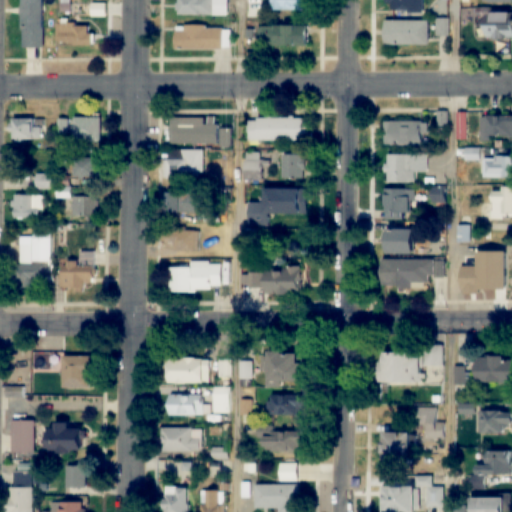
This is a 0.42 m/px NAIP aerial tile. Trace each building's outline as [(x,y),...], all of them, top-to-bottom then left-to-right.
[(22,0),(23,47),(44,47),(44,0),(22,0)] [(227,0),(177,0),(178,15),(227,15),(227,0)] [(307,10),(306,0),(271,0),(271,10),(307,10)] [(386,0),(386,10),(425,10),(424,0),(386,0)] [(511,13),(482,13),(482,39),(511,39),(511,13)] [(385,45),(429,45),(429,20),(385,20),(385,45)] [(449,36),(449,20),(438,20),(438,36),(449,36)] [(92,24),(57,24),(57,46),(92,46),(92,24)] [(225,50),(225,26),(175,26),(175,50),(225,50)] [(307,26),(260,26),(260,46),(307,46),(307,26)] [(511,116),(482,116),(482,140),(511,140),(511,116)] [(307,117),(249,119),(249,142),(307,140),(307,117)] [(101,142),(101,118),(74,118),(74,142),(101,142)] [(209,125),(182,125),(182,118),(171,118),(171,145),(219,145),(219,118),(209,118),(209,125)] [(13,140),(42,140),(42,119),(13,119),(13,140)] [(384,146),(423,146),(423,121),(384,121),(384,146)] [(205,151),(169,151),(169,175),(205,175),(205,151)] [(261,152),(244,152),(244,181),(263,181),(263,162),(261,162),(261,152)] [(283,180),(307,180),(307,155),(283,155),(283,180)] [(387,155),(387,183),(416,183),(416,172),(428,172),(428,155),(387,155)] [(511,157),(483,158),(483,180),(511,179),(511,157)] [(74,177),(100,177),(100,159),(74,159),(74,177)] [(54,174),(32,174),(32,189),(54,189),(54,174)] [(73,218),(98,218),(98,197),(71,197),(71,187),(57,187),(57,199),(73,199),(73,218)] [(502,193),(492,193),(492,218),(511,218),(511,187),(502,188),(502,193)] [(249,221),(304,221),(304,190),(264,190),(264,203),(249,203),(249,221)] [(384,214),(411,214),(411,190),(384,190),(384,214)] [(197,214),(197,193),(165,193),(165,214),(197,214)] [(14,219),(43,219),(43,196),(14,196),(14,219)] [(52,237),(44,237),(44,229),(34,228),(33,238),(21,237),(20,266),(16,266),(15,283),(51,284),(52,237)] [(199,251),(199,230),(163,230),(163,251),(199,251)] [(413,255),(413,230),(382,230),(382,255),(413,255)] [(472,251),(472,279),(511,278),(511,254),(505,255),(505,251),(472,251)] [(96,252),(79,252),(80,262),(66,263),(66,292),(85,292),(85,283),(96,283),(96,252)] [(445,260),(380,260),(380,287),(432,287),(432,277),(445,277),(445,260)] [(170,292),(222,292),(222,266),(170,266),(170,292)] [(266,295),(301,295),(301,268),(251,269),(251,290),(266,289),(266,295)] [(444,366),(444,346),(428,346),(428,366),(444,366)] [(265,386),(301,386),(301,353),(265,353),(265,386)] [(382,384),(421,384),(421,353),(382,353),(382,384)] [(63,389),(92,388),(92,357),(53,358),(53,369),(63,369),(63,389)] [(511,357),(475,358),(475,384),(511,384),(511,357)] [(210,358),(167,358),(167,384),(210,384),(210,358)] [(232,359),(219,359),(219,380),(232,380),(232,359)] [(470,367),(455,367),(455,385),(470,385),(470,367)] [(214,387),(214,413),(230,413),(230,387),(214,387)] [(204,395),(168,395),(168,416),(204,416),(204,395)] [(304,395),(268,395),(268,416),(304,416),(304,395)] [(438,408),(413,407),(412,425),(427,425),(427,440),(444,440),(445,423),(437,422),(438,408)] [(504,435),(504,426),(511,426),(511,411),(478,411),(478,435),(504,435)] [(35,421),(13,421),(13,453),(35,453),(35,421)] [(83,425),(45,425),(45,452),(82,452),(83,425)] [(162,428),(162,453),(203,453),(203,428),(162,428)] [(260,452),(304,452),(304,429),(260,429),(260,452)] [(383,467),(411,467),(411,434),(383,434),(383,467)] [(214,448),(214,457),(228,457),(228,448),(214,448)] [(511,451),(485,452),(485,466),(474,467),(474,489),(489,489),(489,476),(511,475),(511,451)] [(162,478),(195,478),(195,462),(162,462),(162,478)] [(299,463),(280,463),(280,482),(299,482),(299,463)] [(68,488),(87,488),(87,466),(68,466),(68,488)] [(433,488),(433,478),(418,477),(417,487),(433,488)] [(255,509),(279,509),(279,511),(299,511),(299,484),(255,484),(255,509)] [(8,511),(33,511),(34,488),(8,488),(8,511)] [(164,511),(189,511),(189,488),(164,488),(164,511)] [(382,511),(415,511),(416,488),(383,488),(382,511)] [(224,511),(224,491),(202,491),(201,511),(224,511)] [(503,511),(504,499),(470,499),(470,511),(503,511)] [(85,511),(85,503),(54,503),(53,511),(85,511)]
